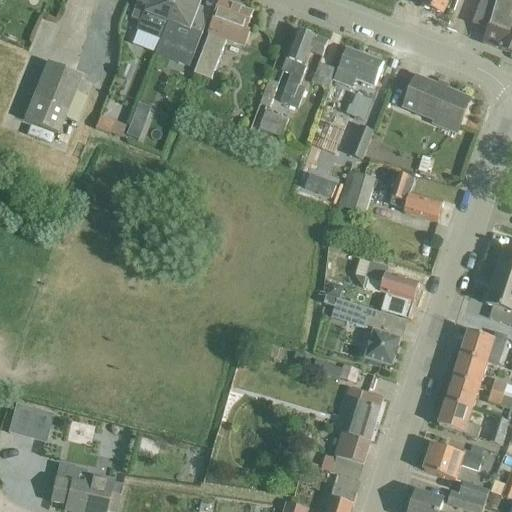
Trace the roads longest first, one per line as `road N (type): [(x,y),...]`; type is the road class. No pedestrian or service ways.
road 1 (tertiary): [(377,511),(499,126),(511,113)]
road 2 (tertiary): [(511,88),(302,0)]
